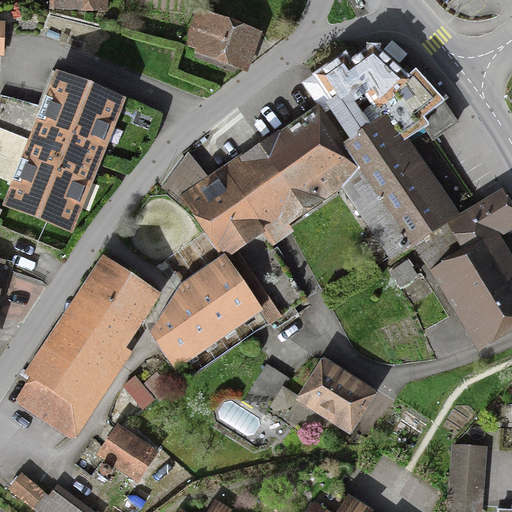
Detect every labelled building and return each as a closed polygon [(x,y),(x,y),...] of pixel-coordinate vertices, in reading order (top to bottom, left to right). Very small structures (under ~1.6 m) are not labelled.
[(104,0),(49,0),(48,17),(103,18),(104,0)] [(236,67),(248,35),(193,15),(182,47),(196,53),(236,67)] [(456,220),(480,205),(434,138),(457,123),(441,101),(416,74),(408,81),(378,54),(368,53),(350,66),(345,58),(307,84),(325,111),(202,195),(196,186),(200,179),(184,158),(162,187),(185,207),(187,205),(231,268),(232,268),(270,324),(306,300),(269,243),(276,238),(266,224),(280,214),(284,219),(318,195),(314,189),(321,185),(325,190),(339,180),(391,256),(406,245),(407,246),(452,215),(456,220)] [(54,86),(32,139),(98,167),(122,110),(55,82),(54,86)] [(68,241),(98,167),(32,139),(9,194),(1,213),(68,241)] [(480,341),(511,322),(511,284),(480,232),(487,228),(493,236),(511,225),(511,216),(499,194),(480,205),(456,220),(455,221),(456,224),(430,247),(474,322),(470,325),(480,341)] [(407,263),(392,273),(401,287),(416,276),(407,263)] [(146,294),(100,264),(23,383),(27,386),(12,410),(69,447),(130,352),(115,342),(146,294)] [(255,310),(225,265),(211,271),(185,289),(158,332),(178,363),(255,310)] [(289,379),(266,365),(243,401),(266,415),(289,379)] [(373,396),(325,365),(302,400),(351,431),(373,396)] [(156,368),(143,378),(162,403),(175,393),(156,368)] [(155,460),(114,433),(93,464),(134,491),(155,460)] [(483,450),(455,447),(454,460),(482,462),(483,450)] [(479,511),(482,462),(454,460),(450,511),(479,511)] [(45,503),(18,481),(7,495),(27,511),(78,511),(54,492),(45,503)] [(324,511),(312,503),(305,511),(324,511)]
